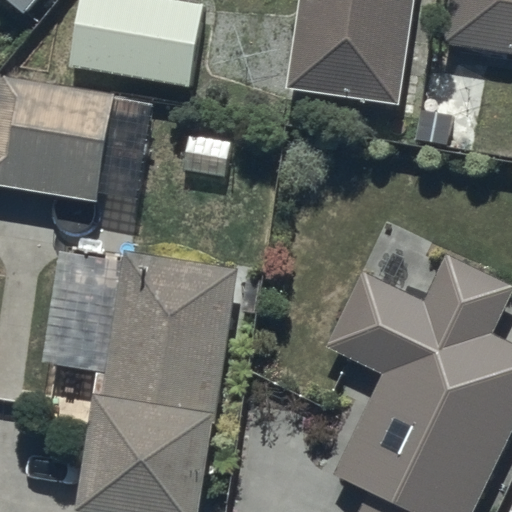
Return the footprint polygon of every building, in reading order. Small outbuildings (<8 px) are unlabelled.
[(8,0),(24,12),(33,0),(8,0)] [(194,0),(81,0),(74,66),(190,84),(203,1),(194,0)] [(298,0),(288,89),(401,102),(415,0),(298,0)] [(511,54),(511,0),(454,0),(449,47),(511,54)] [(0,74),(0,184),(97,199),(113,93),(36,82),(41,50),(18,46),(14,77),(0,74)] [(470,73),(430,70),(424,123),(464,127),(470,73)] [(85,511),(202,511),(235,263),(124,249),(105,397),(96,396),(81,511),(85,511)] [(365,490),(354,511),(472,511),(511,431),(511,344),(492,336),(511,293),(511,285),(449,256),(427,301),(365,271),(330,344),(381,369),(331,473),(365,490)]
